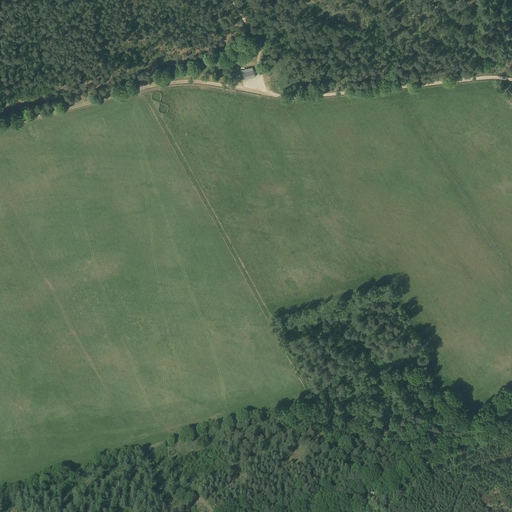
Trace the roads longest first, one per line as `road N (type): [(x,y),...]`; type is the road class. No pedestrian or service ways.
road 1 (track): [(511,81),(264,94),(254,62),(260,43),(231,0)]
road 2 (track): [(0,128),(177,81),(264,94)]
road 3 (track): [(319,511),(393,486),(511,399)]
